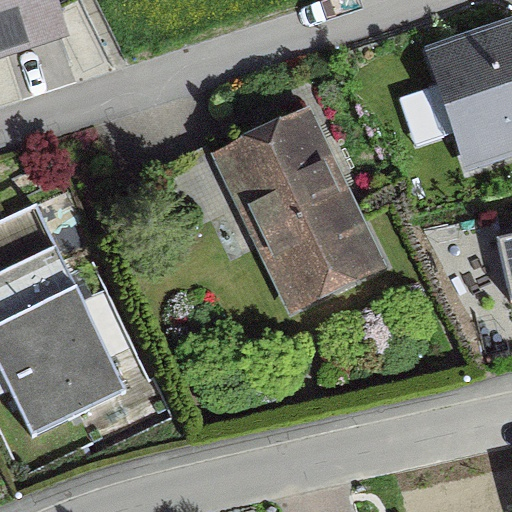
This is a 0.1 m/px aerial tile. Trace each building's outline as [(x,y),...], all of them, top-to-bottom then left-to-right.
[(0,0),(0,50),(1,50),(0,46),(0,27),(47,12),(42,0),(0,0)] [(511,148),(511,29),(432,56),(468,163),(511,148)] [(288,307),(371,267),(300,121),(229,156),(270,241),(259,246),(288,307)] [(0,383),(27,440),(121,395),(31,208),(0,223),(0,232),(3,238),(0,239),(0,383)] [(511,303),(511,237),(492,242),(505,305),(511,303)]
